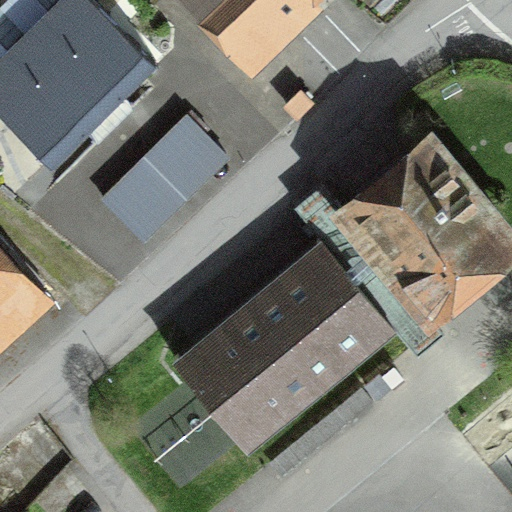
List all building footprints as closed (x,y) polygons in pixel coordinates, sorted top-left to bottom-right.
[(97,0),(59,0),(27,31),(105,110),(156,60),(97,0)] [(195,0),(245,49),(293,0),(195,0)] [(0,113),(50,164),(105,110),(27,31),(0,57),(0,113)] [(428,313),(511,243),(511,202),(433,107),(329,192),(332,197),(177,328),(270,436),(423,306),(428,313)] [(184,114),(148,153),(185,192),(224,153),(184,114)] [(185,192),(148,153),(103,196),(141,235),(185,192)] [(0,335),(70,272),(0,195),(0,335)]
